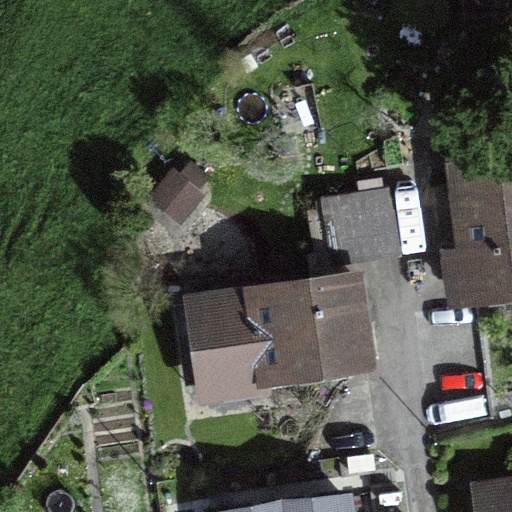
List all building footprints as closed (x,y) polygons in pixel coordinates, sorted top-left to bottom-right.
[(511,0),(463,0),(469,41),(511,32),(511,0)] [(511,151),(447,156),(459,301),(511,297),(511,151)] [(151,322),(163,441),(249,433),(247,409),(342,400),(333,305),(151,322)] [(511,511),(511,477),(471,483),(475,511),(511,511)] [(279,511),(344,511),(342,496),(278,505),(279,511)]
